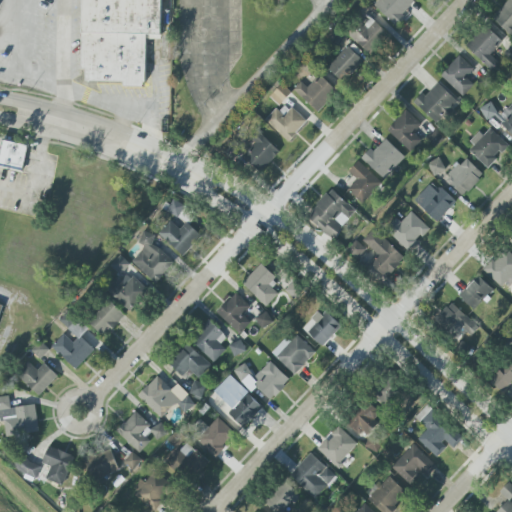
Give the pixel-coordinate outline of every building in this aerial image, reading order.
[(81,0),(81,69),(85,69),(85,81),(123,81),(123,86),(144,86),(145,39),(160,39),(160,0),(81,0)] [(414,2),(412,0),(378,0),(374,5),(396,26),(406,17),(403,14),(414,2)] [(510,35),(511,32),(511,0),(508,0),(491,18),(510,35)] [(389,36),(371,17),(362,26),(359,23),(348,33),(369,55),(389,36)] [(466,47),(493,74),(501,66),(490,55),(502,42),(485,26),(466,47)] [(364,62),(348,47),(327,67),(342,83),(364,62)] [(466,78),(474,69),(459,56),(440,76),(463,97),(473,85),(466,78)] [(301,82),(294,90),(317,112),(337,92),(320,75),(307,88),(301,82)] [(436,123),(457,101),(438,83),(426,96),(422,93),(413,102),(436,123)] [(269,97),(279,106),(291,93),(281,84),(269,97)] [(486,120),(497,114),(491,102),(479,109),(486,120)] [(511,105),(497,121),(511,135),(511,105)] [(265,120),(288,142),(307,122),(292,108),(284,116),(276,109),(265,120)] [(410,152),(421,141),(413,133),(421,125),(406,110),(387,130),(410,152)] [(466,149),(487,168),(508,145),(490,128),(483,136),(480,133),(466,149)] [(251,139),(256,145),(244,154),(258,172),(279,155),(260,132),(251,139)] [(404,157),(385,139),(374,151),(371,148),(361,158),(384,179),(404,157)] [(0,148),(0,166),(22,172),(28,146),(2,140),(0,148)] [(427,164),(433,176),(445,170),(439,158),(427,164)] [(483,175),(464,158),(444,180),(463,197),(483,175)] [(362,204),(382,183),(358,161),(348,171),(357,179),(347,190),(362,204)] [(455,199),(438,187),(422,210),(439,222),(455,199)] [(307,216),(331,239),(356,212),(331,189),(307,216)] [(185,207),(174,199),(166,211),(177,219),(185,207)] [(429,230),(412,212),(390,233),(407,251),(429,230)] [(183,256),(201,236),(186,223),(180,230),(170,221),(158,234),(183,256)] [(405,255),(371,230),(362,242),(379,255),(371,267),(387,279),(405,255)] [(145,248),(131,262),(155,284),(174,263),(151,242),(155,239),(147,231),(137,241),(145,248)] [(359,258),(366,249),(356,241),(349,249),(359,258)] [(501,288),(511,275),(511,254),(505,248),(484,271),(501,288)] [(109,265),(119,275),(130,265),(120,255),(109,265)] [(270,287),(277,279),(261,264),(242,284),(266,306),(278,294),(270,287)] [(127,310),(147,292),(132,275),(112,294),(127,310)] [(472,310),(493,291),(479,276),(458,295),(472,310)] [(250,307),(235,293),(216,313),(239,335),(250,323),(242,315),(250,307)] [(88,322),(104,337),(124,316),(109,301),(88,322)] [(434,321),(454,339),(463,329),(471,336),(478,328),(451,302),(434,321)] [(313,321),(316,324),(308,333),(322,346),(342,326),(324,309),(313,321)] [(255,318),(261,329),(273,323),(267,312),(255,318)] [(220,345),(227,336),(209,322),(191,343),(214,362),(225,349),(220,345)] [(73,343),(63,334),(51,347),(75,369),(99,343),(85,330),(73,343)] [(271,352),(293,375),(315,354),(297,334),(289,342),(286,338),(271,352)] [(198,379),(211,366),(187,344),(169,363),(182,376),(189,370),(198,379)] [(271,401),(290,380),(269,361),(250,382),(271,401)] [(489,378),(499,392),(511,381),(511,361),(489,378)] [(43,363),(37,370),(28,362),(16,375),(39,397),(57,376),(43,363)] [(252,375),(245,363),(234,370),(241,382),(252,375)] [(232,409),(228,414),(243,428),(263,407),(229,375),(214,392),(232,409)] [(159,418),(176,403),(185,413),(195,404),(186,395),(181,401),(158,376),(138,394),(159,418)] [(370,390),(383,407),(400,394),(387,377),(370,390)] [(189,394),(201,399),(206,385),(194,381),(189,394)] [(35,405),(10,408),(9,397),(0,397),(0,421),(4,421),(5,436),(38,433),(35,405)] [(381,417),(366,400),(345,419),(361,436),(381,417)] [(451,449),(462,440),(434,408),(419,421),(427,430),(418,438),(435,458),(448,446),(451,449)] [(150,441),(146,437),(153,430),(136,412),(116,430),(138,453),(150,441)] [(214,457),(235,434),(217,418),(196,441),(214,457)] [(168,432),(160,422),(150,431),(158,440),(168,432)] [(337,467),(358,444),(337,426),(316,449),(337,467)] [(161,467),(174,479),(180,472),(189,481),(208,462),(186,441),(161,467)] [(391,467),(408,484),(420,472),(425,476),(435,465),(413,444),(391,467)] [(74,456),(48,447),(42,463),(51,466),(46,479),(63,486),(74,456)] [(119,470),(110,450),(83,462),(93,483),(119,470)] [(142,461),(132,452),(123,462),(134,471),(142,461)] [(313,500),(336,478),(312,453),(289,474),(313,500)] [(12,468),(36,479),(41,467),(18,456),(12,468)] [(140,480),(131,491),(154,510),(173,487),(154,471),(145,483),(140,480)] [(381,511),(390,511),(407,494),(389,477),(368,499),(381,511)] [(263,504),(273,511),(284,511),(299,494),(282,481),(263,504)] [(509,501),(511,497),(511,485),(508,482),(499,493),(509,501)] [(511,511),(511,503),(508,500),(496,511),(511,511)]
